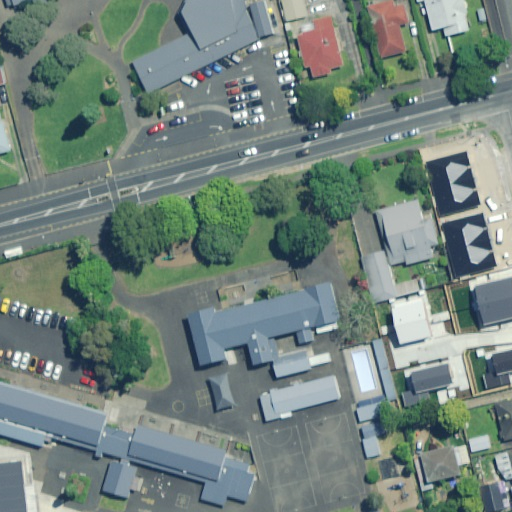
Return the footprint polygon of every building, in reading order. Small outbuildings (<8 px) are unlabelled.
[(131,64),(148,95),(258,40),(246,10),(243,0),(186,0),(179,16),(188,35),(131,64)] [(263,0),(248,5),(259,39),(274,34),(263,0)] [(280,0),(285,22),(306,18),(302,0),(280,0)] [(395,8),(392,0),(390,0),(368,5),(380,59),(406,53),(400,25),(411,23),(406,5),(395,8)] [(415,0),(416,4),(425,2),(432,31),(442,28),(445,38),(470,32),(465,13),(468,12),(466,5),(465,0),(415,0)] [(343,67),(331,18),(301,25),(304,35),(297,36),(305,69),(310,68),(313,79),(332,74),(331,70),(343,67)] [(14,62),(5,22),(0,22),(0,46),(4,64),(14,62)] [(0,123),(0,154),(10,152),(3,123),(0,123)] [(490,211),(479,166),(442,175),(448,201),(472,195),(477,214),(490,211)] [(423,220),(418,202),(377,213),(390,266),(406,262),(407,266),(434,259),(431,246),(437,245),(431,218),(423,220)] [(470,217),(473,229),(496,224),(493,212),(470,217)] [(481,269),(472,239),(449,246),(457,276),(481,269)] [(395,286),(385,252),(362,258),(374,304),(425,290),(422,279),(395,286)] [(338,319),(329,283),(214,312),(212,305),(184,312),(198,365),(225,358),(223,348),(245,343),(251,364),(272,358),(267,337),(295,330),(298,344),(312,340),(308,327),(338,319)] [(486,290),(485,286),(467,291),(477,328),(504,321),(495,287),(486,290)] [(429,319),(427,310),(409,314),(411,324),(429,319)] [(381,339),(372,341),(387,400),(396,398),(381,339)] [(511,379),(511,357),(508,341),(481,348),(490,385),(511,379)] [(370,374),(373,373),(366,348),(350,353),(357,379),(361,393),(374,389),(370,374)] [(304,354),(272,363),(276,378),(308,370),(304,354)] [(225,374),(209,378),(218,412),(234,408),(225,374)] [(331,376),(258,395),(265,421),(290,415),(289,409),(336,397),(331,376)] [(0,433),(41,446),(44,435),(205,482),(200,499),(223,505),(226,497),(244,502),(255,464),(224,455),(225,450),(135,423),(132,433),(100,424),(103,413),(0,382),(0,433)] [(511,401),(495,405),(504,442),(511,439),(511,401)] [(384,402),(356,409),(359,421),(387,414),(384,402)] [(386,420),(360,426),(363,438),(389,432),(386,420)] [(377,436),(362,440),(367,460),(382,456),(377,436)] [(490,449),(487,436),(469,440),(472,453),(490,449)] [(429,484),(462,476),(459,468),(471,465),(467,451),(456,454),(454,447),(422,455),(429,484)] [(511,453),(494,458),(497,471),(506,480),(511,479),(511,453)] [(134,468),(111,461),(102,490),(126,497),(134,468)] [(485,511),(494,511),(510,508),(506,496),(503,482),(498,483),(495,472),(476,478),(485,511)]
